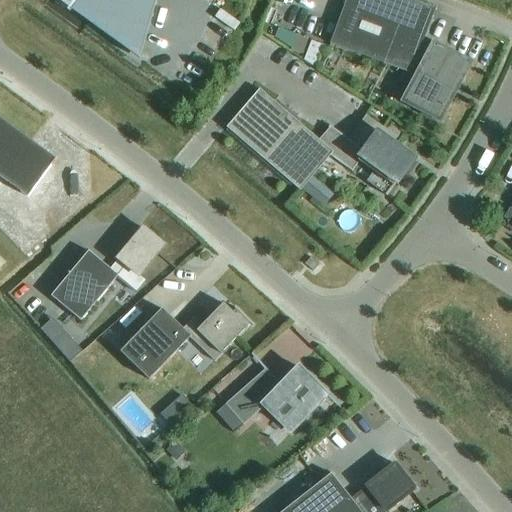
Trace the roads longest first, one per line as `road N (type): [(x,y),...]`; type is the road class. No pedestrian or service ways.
road 1 (residential): [(335,334),(0,59)]
road 2 (residential): [(500,511),(335,334)]
road 3 (residential): [(511,93),(429,228)]
road 4 (residential): [(429,228),(335,334)]
